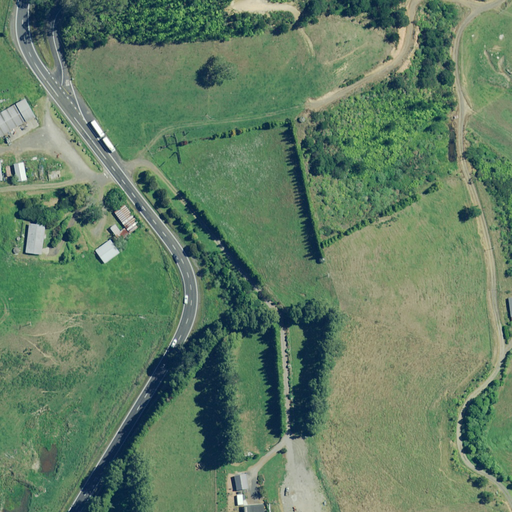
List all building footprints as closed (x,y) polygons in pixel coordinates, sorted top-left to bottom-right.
[(0,136),(35,117),(25,100),(0,113),(0,136)] [(27,180),(23,163),(14,165),(17,182),(27,180)] [(59,179),(59,171),(49,172),(49,180),(59,179)] [(140,227),(125,206),(115,213),(130,235),(140,227)] [(45,226),(29,224),(26,253),(41,255),(45,226)] [(120,232),(114,225),(110,229),(120,241),(128,235),(124,229),(120,232)] [(119,253),(110,241),(96,251),(105,264),(119,253)] [(254,456),(251,450),(245,453),(247,459),(254,456)]
